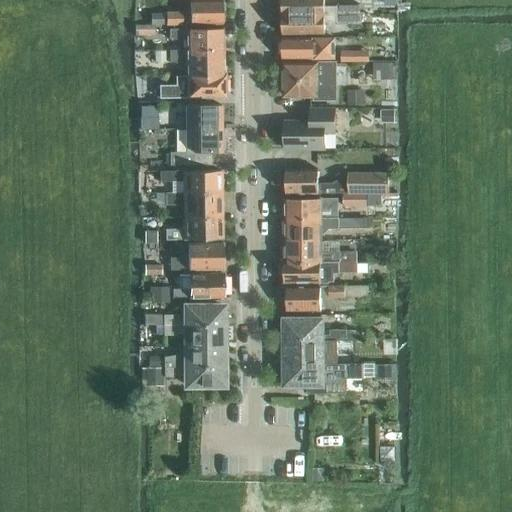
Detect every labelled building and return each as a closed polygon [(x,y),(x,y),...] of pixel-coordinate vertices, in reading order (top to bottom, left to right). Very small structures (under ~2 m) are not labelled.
[(166,9),(166,23),(222,23),(222,0),(189,0),(190,9),(166,9)] [(282,0),(283,14),(359,14),(359,5),(336,5),(336,6),(316,6),(315,0),(282,0)] [(152,23),(163,23),(163,13),(152,13),(152,23)] [(359,14),(283,14),(283,34),(316,34),(316,24),(337,23),(338,25),(360,24),(359,15),(359,14)] [(150,24),(135,24),(135,35),(150,35),(150,24)] [(186,49),(222,49),(222,28),(169,28),(170,38),(186,38),(186,49)] [(335,37),(283,37),(284,59),(336,58),(335,37)] [(223,74),(222,51),(222,49),(186,49),(170,49),(170,62),(186,62),(186,74),(223,74)] [(166,51),(154,51),(154,62),(166,62),(166,51)] [(342,63),(357,63),(357,51),(342,51),(342,63)] [(317,63),(285,63),(285,95),(316,95),(316,98),(337,98),(337,63),(333,63),(317,63)] [(224,74),(223,74),(186,74),(186,85),(165,85),(165,87),(165,96),(224,96),(224,74)] [(165,87),(152,87),(152,97),(165,97),(165,96),(165,87)] [(364,91),(346,91),(346,106),(364,106),(364,91)] [(221,104),(194,105),(186,105),(186,120),(186,129),(221,128),(221,104)] [(285,121),(285,149),(325,149),(325,133),(335,133),(336,109),(311,109),(311,121),(285,121)] [(394,111),(381,111),(381,123),(395,122),(394,111)] [(145,119),(146,129),(158,129),(158,119),(145,119)] [(195,165),(194,152),(221,152),(221,128),(186,129),(186,152),(170,152),(170,164),(170,166),(195,165)] [(161,171),(161,181),(183,181),(183,191),(221,191),(221,170),(161,171)] [(389,192),(389,172),(349,172),(333,182),(319,183),(319,170),(287,170),(287,193),(343,193),(367,192),(389,192)] [(184,204),(184,216),(184,217),(222,216),(221,191),(183,191),(166,191),(166,205),(184,204)] [(368,193),(343,193),(343,205),(368,204),(368,193)] [(382,193),(368,193),(368,204),(368,206),(382,206),(382,193)] [(339,199),(321,199),(287,199),(287,217),(339,217),(339,199)] [(222,216),(184,217),(184,228),(166,228),(166,239),(222,238),(222,216)] [(339,217),(287,217),(287,237),(321,237),(331,228),(357,228),(357,216),(339,217)] [(157,231),(145,231),(145,243),(157,243),(157,231)] [(171,270),(222,268),(222,242),(187,242),(188,257),(171,257),(171,270)] [(287,262),(357,261),(357,252),(326,252),(326,256),(321,256),(321,243),(287,244),(287,262)] [(281,271),(281,272),(281,273),(281,274),(281,275),(282,276),(283,277),(284,278),(285,278),(286,278),(286,282),(321,282),(328,282),(328,281),(334,281),(334,272),(338,272),(338,273),(358,273),(357,261),(287,262),(285,262),(285,266),(284,266),(283,267),(282,268),(281,269),(281,270),(281,271)] [(158,266),(144,266),(144,275),(158,274),(158,266)] [(173,298),(223,297),(222,273),(190,273),(190,289),(173,289),(173,298)] [(321,297),(345,296),(345,298),(368,297),(368,286),(344,286),(344,285),(287,286),(287,310),(321,310),(321,297)] [(170,287),(152,287),(152,302),(170,301),(170,287)] [(145,314),(145,324),(145,325),(155,325),(165,325),(223,325),(223,306),(186,307),(185,318),(179,318),(178,314),(145,314)] [(286,321),(286,340),(357,339),(357,330),(331,330),(331,335),(322,335),(322,320),(286,321)] [(165,325),(155,325),(155,335),(165,335),(165,325)] [(223,325),(165,325),(165,335),(179,335),(178,331),(186,332),(186,345),(223,345),(223,325)] [(357,349),(357,340),(357,339),(286,340),(286,359),(322,359),(322,346),(331,346),(331,351),(346,351),(346,350),(357,349)] [(164,366),(224,366),(223,345),(186,345),(186,354),(172,357),(164,357),(164,366)] [(162,357),(149,357),(149,368),(161,368),(162,357)] [(285,384),(307,384),(307,392),(344,391),(344,376),(362,376),(362,361),(323,362),(286,363),(285,384)] [(395,365),(376,366),(376,381),(395,380),(395,366),(395,365)] [(186,386),(224,385),(224,366),(164,366),(164,377),(179,377),(179,373),(187,372),(186,386)] [(142,368),(142,380),(146,380),(146,386),(164,386),(164,368),(161,368),(149,368),(142,368)] [(323,471),(310,471),(310,483),(323,483),(323,471)]
